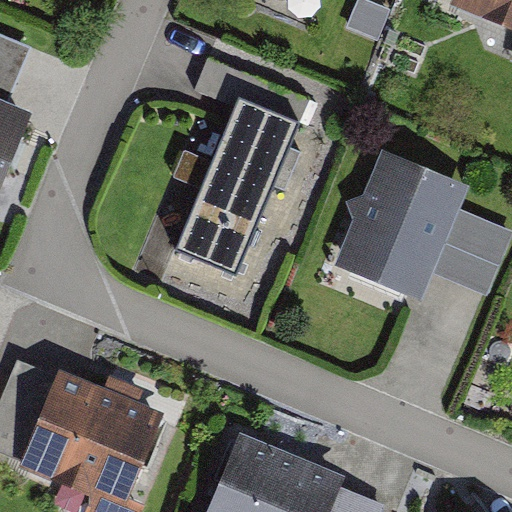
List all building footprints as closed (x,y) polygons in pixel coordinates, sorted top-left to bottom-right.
[(511,0),(453,0),(449,12),(511,38),(511,0)] [(0,55),(0,148),(17,109),(0,101),(0,74),(7,58),(0,55)] [(239,108),(302,134),(313,107),(208,63),(197,91),(239,108)] [(175,262),(238,288),(302,134),(239,108),(175,262)] [(453,175),(382,147),(339,253),(410,282),(453,175)] [(475,209),(449,269),(474,280),(499,221),(475,209)] [(0,409),(0,457),(24,467),(59,382),(18,365),(0,409)] [(92,505),(89,511),(141,511),(129,507),(139,483),(165,421),(61,378),(59,382),(24,467),(21,475),(92,505)] [(365,511),(374,491),(235,434),(202,511),(365,511)]
